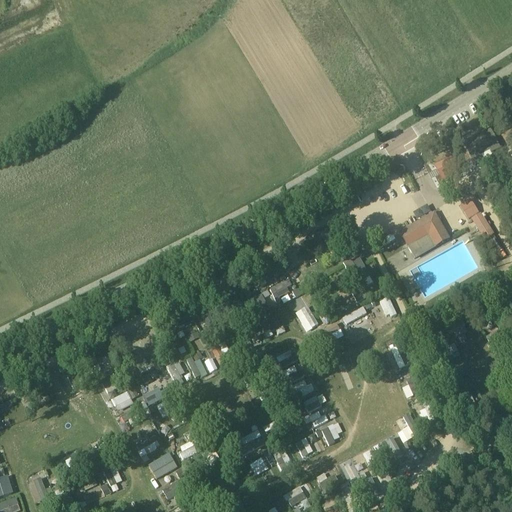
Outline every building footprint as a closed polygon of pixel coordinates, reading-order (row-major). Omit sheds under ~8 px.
[(488,141),(494,138),(490,131),(465,144),(473,159),(492,149),(488,141)] [(460,173),(451,157),(435,166),(444,182),(460,173)] [(436,248),(443,243),(450,240),(443,229),(435,214),(400,234),(408,248),(429,236),(436,248)] [(480,215),(472,220),(483,236),(490,231),(480,215)] [(347,223),(338,229),(347,243),(356,237),(347,223)] [(326,229),(307,240),(311,247),(323,240),(332,256),(339,252),(326,229)] [(487,243),(484,237),(479,241),(482,246),(487,243)] [(364,270),(365,269),(359,259),(352,263),(350,260),(343,265),(350,278),(356,289),(349,293),(357,305),(363,301),(364,302),(378,293),(364,270)] [(276,278),(270,271),(260,278),(265,286),(276,278)] [(283,333),(274,309),(268,311),(267,307),(274,304),(269,292),(249,301),(256,319),(265,340),(283,333)] [(386,319),(396,314),(389,298),(379,303),(386,319)] [(305,334),(316,328),(306,308),(295,314),(305,334)] [(362,313),(348,319),(352,329),(366,324),(362,313)] [(333,319),(318,327),(328,346),(343,338),(333,319)] [(199,338),(196,331),(186,336),(189,343),(199,338)] [(448,339),(441,342),(447,356),(457,352),(454,344),(450,345),(448,339)] [(444,362),(459,356),(457,353),(447,357),(440,342),(436,344),(444,362)] [(219,349),(210,353),(215,363),(224,359),(219,349)] [(277,363),(291,358),(289,353),(275,358),(277,363)] [(205,376),(199,361),(193,364),(190,358),(166,369),(175,389),(205,376)] [(398,370),(404,367),(401,359),(395,362),(398,370)] [(83,377),(96,376),(96,379),(102,379),(100,360),(81,363),(83,377)] [(344,363),(339,365),(348,390),(353,388),(344,363)] [(285,371),(288,377),(296,373),(293,367),(285,371)] [(291,399),(312,391),(310,385),(305,387),(304,382),(287,388),(291,399)] [(404,395),(411,393),(409,386),(402,389),(404,395)] [(112,415),(133,406),(127,393),(106,403),(112,415)] [(462,417),(477,411),(471,394),(456,399),(462,417)] [(302,403),(306,413),(320,408),(316,397),(302,403)] [(313,429),(328,422),(322,411),(308,418),(313,429)] [(394,421),(404,443),(420,436),(410,414),(394,421)] [(324,443),(342,438),(338,424),(320,430),(324,443)] [(133,448),(139,459),(156,451),(150,439),(133,448)] [(302,458),(312,453),(305,439),(294,445),(302,458)] [(387,440),(373,443),(375,455),(389,453),(387,440)] [(106,443),(91,449),(95,459),(110,453),(106,443)] [(190,450),(179,455),(182,461),(192,457),(190,450)] [(369,451),(357,457),(365,474),(377,468),(369,451)] [(146,467),(154,481),(176,470),(168,455),(146,467)] [(210,456),(197,463),(203,475),(216,467),(210,456)] [(330,471),(314,479),(321,491),(337,483),(330,471)] [(83,511),(81,506),(110,496),(107,489),(121,484),(116,472),(105,476),(108,483),(98,486),(96,479),(72,488),(75,497),(72,498),(76,511),(83,511)] [(40,479),(44,478),(42,473),(25,477),(33,505),(46,501),(40,479)] [(6,481),(0,482),(0,498),(10,496),(6,481)] [(357,483),(347,489),(351,497),(362,491),(357,483)] [(282,497),(289,509),(305,499),(299,487),(282,497)] [(213,490),(206,494),(213,510),(221,507),(213,490)] [(0,503),(0,511),(19,511),(14,498),(0,503)] [(290,509),(292,511),(305,511),(300,503),(290,509)]
